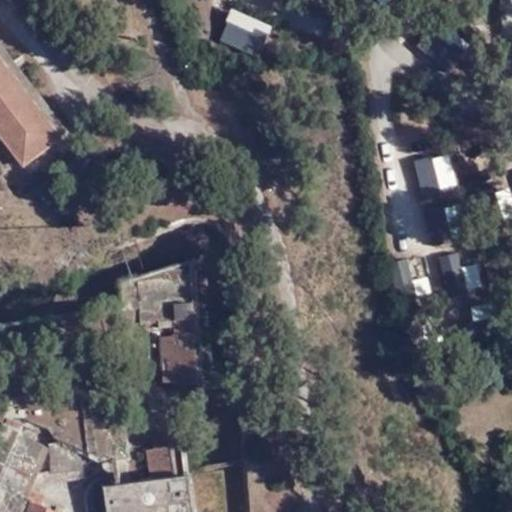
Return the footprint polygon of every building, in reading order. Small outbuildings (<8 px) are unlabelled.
[(0,139),(22,168),(67,135),(0,45),(0,139)] [(457,173),(416,184),(422,208),(463,198),(457,173)] [(451,205),(427,212),(438,251),(467,243),(461,222),(456,224),(451,205)] [(194,305),(175,307),(176,323),(173,323),(173,335),(170,336),(170,338),(160,339),(163,385),(172,384),(173,388),(200,383),(194,305)] [(168,410),(149,413),(154,451),(146,452),(150,483),(107,490),(109,511),(195,511),(191,477),(178,479),(168,410)] [(24,436),(25,434),(4,425),(0,432),(0,511),(54,511),(35,504),(36,500),(24,496),(46,446),(24,436)] [(59,444),(48,446),(50,475),(85,472),(83,454),(59,444)]
